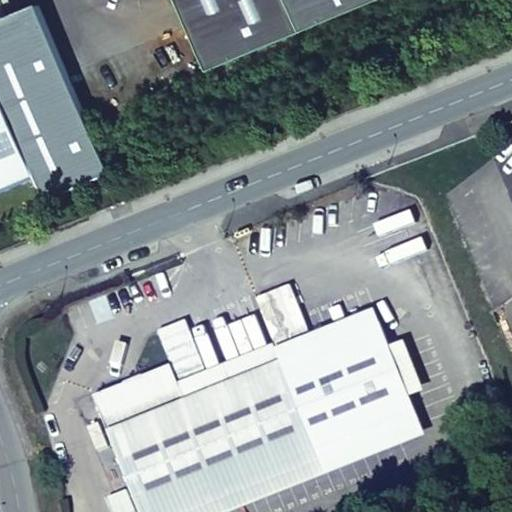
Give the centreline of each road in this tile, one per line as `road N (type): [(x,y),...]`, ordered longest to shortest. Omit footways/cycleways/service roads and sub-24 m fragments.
road 1 (tertiary): [(0,281),(511,75)]
road 2 (unknown): [(314,511),(445,453),(460,413),(457,377),(426,322),(378,291),(312,273),(251,277)]
road 3 (unknown): [(216,289),(122,336),(75,393),(70,451),(92,511)]
